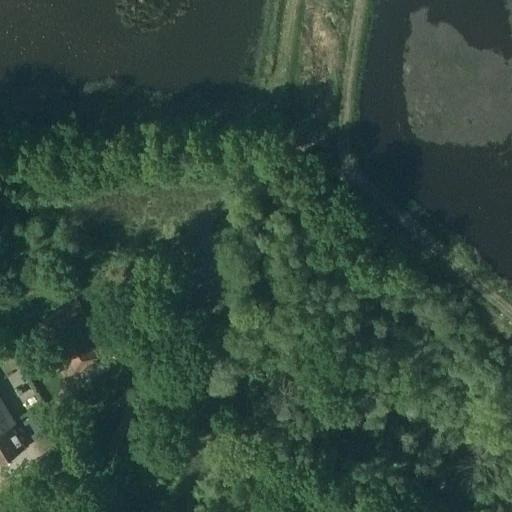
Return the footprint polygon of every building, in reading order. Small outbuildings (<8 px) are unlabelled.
[(30,279),(12,283),(15,297),(53,289),(52,284),(32,288),(30,279)] [(77,299),(33,323),(65,376),(107,349),(77,299)] [(142,337),(124,351),(133,361),(151,347),(142,337)] [(5,375),(13,402),(34,396),(27,370),(5,375)] [(0,430),(12,423),(15,421),(0,397),(0,430)] [(128,402),(106,445),(117,450),(139,407),(128,402)] [(0,460),(25,445),(12,423),(0,430),(0,460)]
